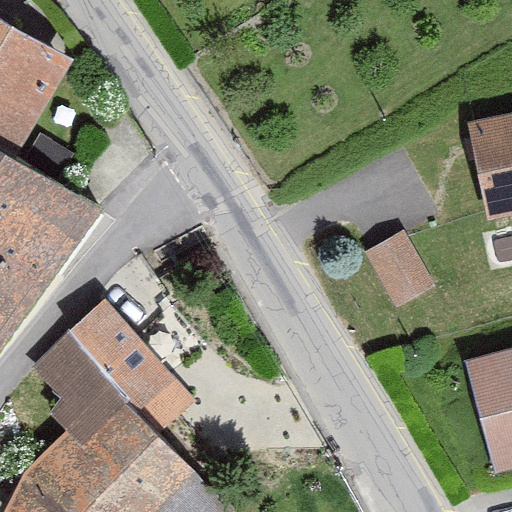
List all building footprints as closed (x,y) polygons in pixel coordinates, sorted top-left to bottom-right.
[(75,68),(0,22),(0,351),(107,211),(18,166),(75,68)] [(511,118),(471,127),(489,225),(511,219),(511,118)] [(438,289),(405,231),(366,255),(399,309),(438,289)] [(235,511),(161,435),(198,403),(106,302),(34,370),(63,403),(52,418),(68,434),(29,473),(8,511),(235,511)] [(511,473),(511,352),(467,364),(495,478),(511,473)]
